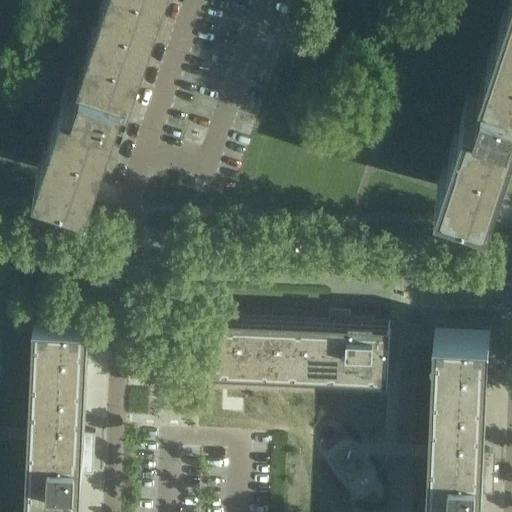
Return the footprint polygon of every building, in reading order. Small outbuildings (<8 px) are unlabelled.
[(37,165),(89,183),(119,97),(125,99),(158,0),(100,0),(72,83),(66,80),(37,165)] [(436,182),(489,200),(511,132),(511,0),(506,0),(473,97),(466,95),(436,182)] [(212,362),(387,371),(390,325),(374,324),(375,308),(349,307),(348,323),(214,316),(212,362)] [(75,511),(77,471),(93,472),(95,431),(79,430),(85,311),(38,309),(29,511),(75,511)] [(484,329),(438,327),(429,511),(475,511),(477,489),(493,490),(495,449),(479,448),(484,329)]
